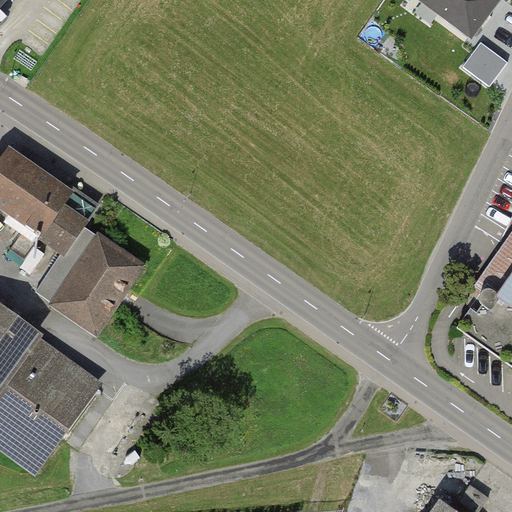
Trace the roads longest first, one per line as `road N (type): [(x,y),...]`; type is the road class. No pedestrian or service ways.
road 1 (tertiary): [(0,91),(391,360)]
road 2 (track): [(28,511),(326,452),(391,360)]
road 3 (unclassified): [(511,117),(391,360)]
road 4 (tertiary): [(391,360),(511,446)]
road 5 (track): [(326,452),(448,428),(463,411)]
